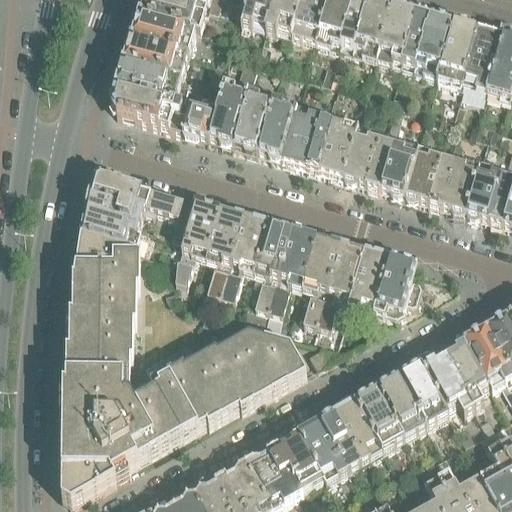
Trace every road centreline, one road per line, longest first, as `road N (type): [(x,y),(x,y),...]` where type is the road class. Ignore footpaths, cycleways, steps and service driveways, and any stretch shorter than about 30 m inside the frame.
road 1 (residential): [(509,274),(59,144)]
road 2 (residential): [(509,274),(489,310),(130,511)]
road 3 (tertiary): [(21,511),(28,331),(59,144)]
road 4 (tertiary): [(27,137),(0,311)]
road 5 (tertiary): [(59,144),(106,0)]
road 6 (tertiary): [(49,0),(27,137)]
